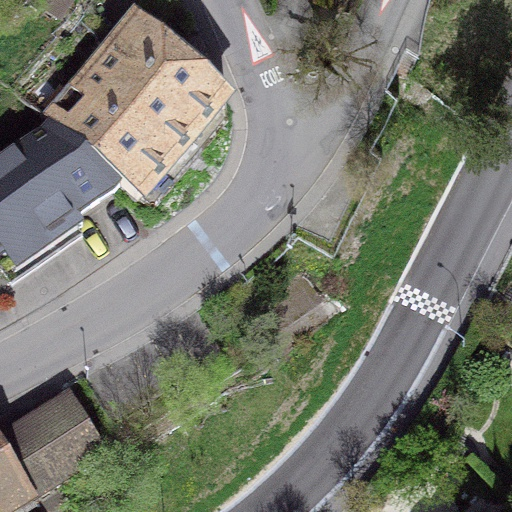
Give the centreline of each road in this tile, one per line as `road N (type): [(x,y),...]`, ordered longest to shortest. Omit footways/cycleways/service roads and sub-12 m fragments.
road 1 (tertiary): [(511,129),(397,350),(343,433),(267,511)]
road 2 (residential): [(0,367),(158,281),(208,244),(300,146)]
road 3 (residential): [(300,146),(386,0)]
road 4 (residential): [(300,146),(227,0)]
